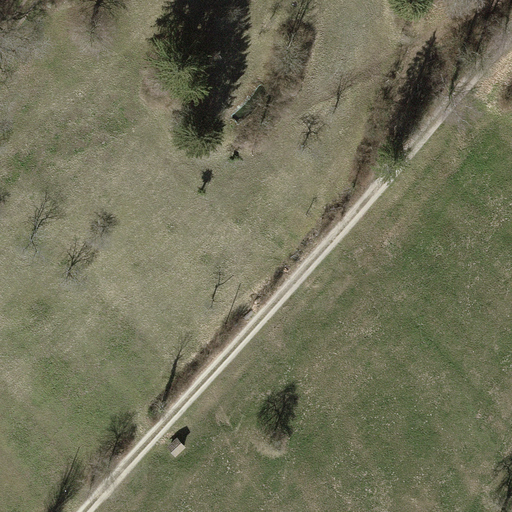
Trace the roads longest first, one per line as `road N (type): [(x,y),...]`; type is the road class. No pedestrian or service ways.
road 1 (track): [(86,511),(511,33)]
road 2 (motorway): [(17,511),(330,0)]
road 3 (motorway): [(184,0),(0,300)]
road 4 (track): [(420,0),(382,186)]
